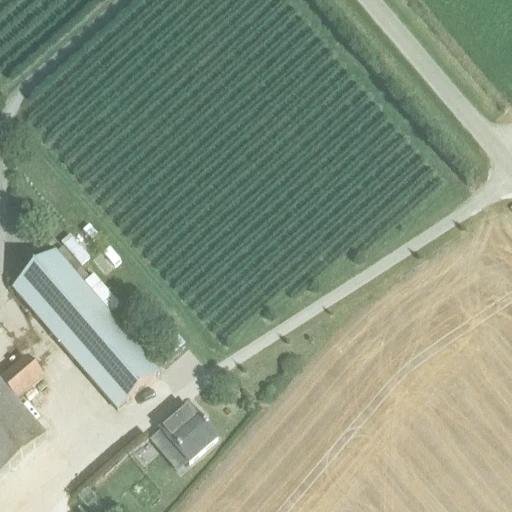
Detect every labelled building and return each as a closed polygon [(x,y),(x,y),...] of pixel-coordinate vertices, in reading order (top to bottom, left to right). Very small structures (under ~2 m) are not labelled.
[(77,254),(94,246),(89,235),(72,243),(77,254)] [(111,239),(100,250),(115,264),(126,253),(111,239)] [(13,292),(117,413),(160,376),(83,287),(90,281),(64,250),(57,256),(57,255),(13,292)] [(0,330),(2,329),(8,337),(31,317),(5,288),(0,292),(0,330)] [(0,479),(46,440),(17,406),(46,381),(27,360),(0,382),(0,479)] [(161,434),(150,444),(177,476),(189,467),(190,468),(218,443),(188,409),(160,433),(161,434)] [(105,496),(122,482),(109,467),(92,481),(105,496)]
